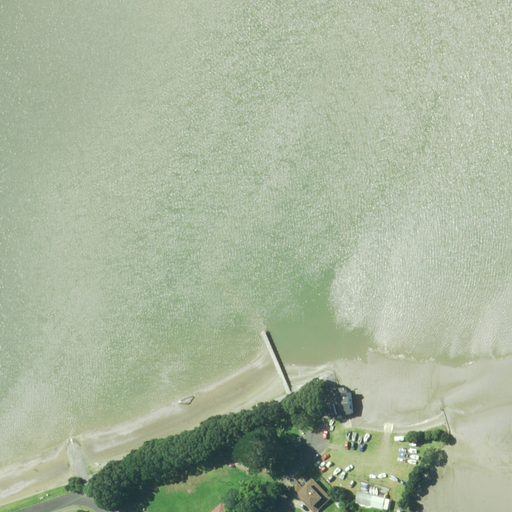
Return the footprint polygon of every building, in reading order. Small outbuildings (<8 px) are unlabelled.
[(332,416),(356,414),(354,390),(350,391),(350,392),(349,392),(333,393),(330,393),(332,416)] [(302,437),(292,437),(291,449),(301,450),(302,437)] [(315,478),(314,479),(312,481),(312,480),(312,479),(311,478),(309,478),(307,480),(307,482),(308,483),(309,483),(305,487),(303,485),(301,483),(299,484),(297,482),(293,486),(295,488),(293,489),(313,511),(317,511),(333,498),(315,478)] [(290,496),(285,491),(272,503),(277,508),(290,496)] [(382,497),(376,496),(359,492),(356,503),(384,509),(384,507),(385,504),(386,498),(382,497)] [(337,503),(341,510),(346,507),(341,500),(337,503)] [(213,511),(212,511),(231,511),(223,503),(213,511)]
